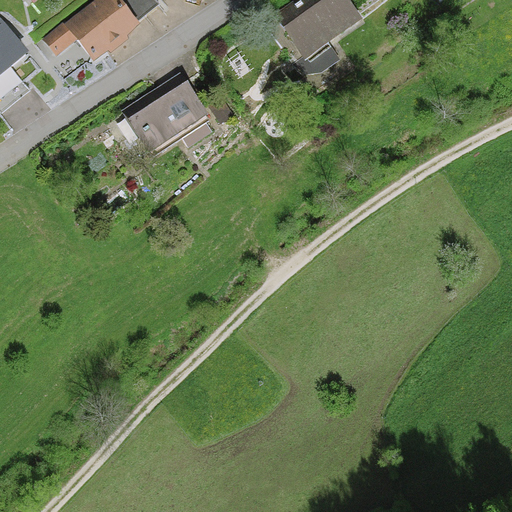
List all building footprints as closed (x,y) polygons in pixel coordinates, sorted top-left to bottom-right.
[(115,0),(100,0),(64,27),(93,65),(139,30),(115,0)] [(303,57),(354,22),(338,0),(317,0),(312,4),(308,1),(304,2),(280,18),(288,30),(285,32),(303,57)] [(0,20),(0,71),(25,51),(0,20)] [(64,27),(42,42),(53,59),(75,43),(64,27)] [(157,148),(203,118),(185,90),(164,104),(157,93),(126,113),(142,139),(148,135),(157,148)]
